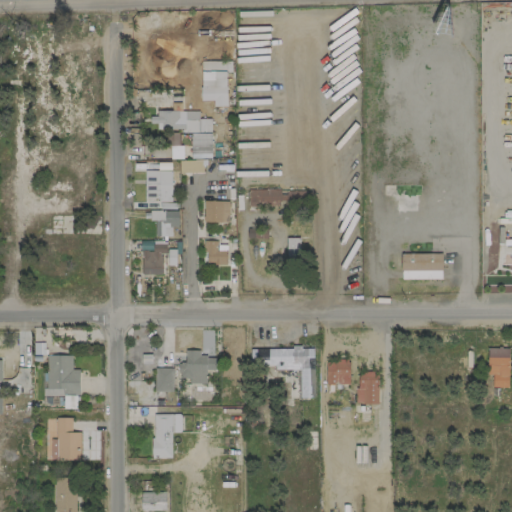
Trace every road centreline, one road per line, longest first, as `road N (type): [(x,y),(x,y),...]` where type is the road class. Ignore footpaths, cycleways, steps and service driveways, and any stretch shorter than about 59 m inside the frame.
road 1 (residential): [(0,315),(511,311)]
road 2 (residential): [(109,18),(115,511)]
road 3 (track): [(0,5),(203,0)]
